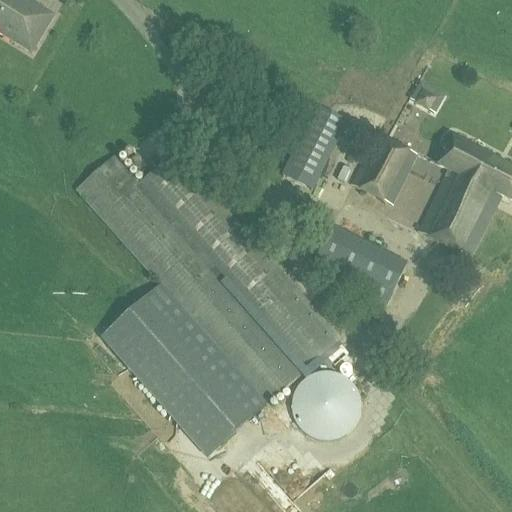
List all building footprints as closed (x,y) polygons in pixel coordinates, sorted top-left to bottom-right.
[(1,36),(32,55),(55,17),(27,0),(0,0),(0,31),(3,33),(1,36)] [(423,93),(415,105),(428,112),(435,100),(423,93)] [(282,177),(313,192),(348,122),(317,107),(282,177)] [(351,189),(393,209),(418,157),(376,136),(351,189)] [(417,235),(471,262),(503,198),(511,201),(511,169),(454,141),(440,168),(449,172),(417,235)] [(76,193),(268,406),(342,341),(176,153),(140,184),(116,157),(76,193)] [(310,271),(386,309),(409,264),(331,225),(310,271)] [(102,341),(208,460),(250,423),(144,303),(102,341)] [(293,405),(293,408),(293,411),(294,414),(294,417),(295,419),(296,422),(297,425),(299,427),(301,430),(303,432),(305,434),(307,436),(309,437),(312,439),(315,440),(318,441),(320,442),(323,442),(326,442),(329,442),(332,442),(335,442),(338,441),(341,440),(343,438),(346,437),(348,435),(350,433),(353,431),(354,429),(356,427),(358,424),(359,421),(360,419),(361,416),(361,413),(361,410),(361,407),(361,404),(361,401),(360,398),(359,395),(358,393),(356,390),(354,387),(352,385),(350,383),(348,381),(346,379),(343,378),(340,377),(337,376),(334,375),(331,374),(328,374),(325,374),(322,374),(319,375),(316,376),(314,377),(311,378),(308,380),(306,382),(304,384),(302,386),(300,388),(298,391),(297,393),(295,396),(294,399),(294,402),(293,405)] [(253,475),(279,493),(288,480),(263,462),(253,475)] [(240,511),(266,511),(267,511),(246,483),(229,496),(240,511)]
